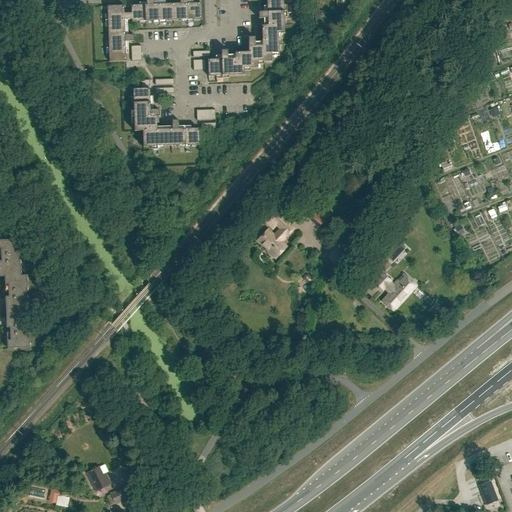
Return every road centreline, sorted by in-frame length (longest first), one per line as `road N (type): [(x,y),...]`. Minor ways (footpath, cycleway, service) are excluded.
road 1 (unclassified): [(424,355),(346,281),(335,255),(470,0)]
road 2 (unclassified): [(216,511),(424,355)]
road 3 (primary): [(479,355),(284,511)]
road 4 (residential): [(241,98),(189,100),(183,93),(182,50),(211,31),(210,0)]
road 5 (primary): [(408,456),(511,372)]
